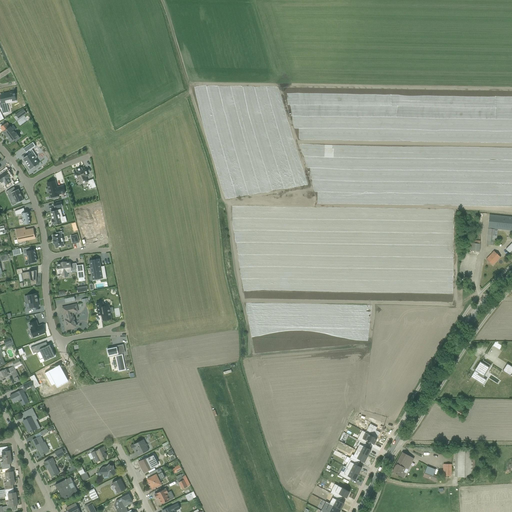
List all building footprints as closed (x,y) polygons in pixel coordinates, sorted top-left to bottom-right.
[(0,97),(1,102),(0,102),(0,108),(3,115),(9,113),(5,104),(12,102),(12,101),(12,99),(15,98),(14,95),(15,95),(14,93),(13,94),(13,91),(8,93),(8,94),(0,96),(0,97)] [(23,109),(15,115),(18,119),(23,115),(26,113),(23,109)] [(9,125),(7,123),(0,127),(3,131),(2,132),(5,136),(10,142),(13,140),(14,141),(19,138),(16,132),(14,133),(13,131),(15,130),(12,126),(11,127),(10,126),(8,128),(7,126),(9,125)] [(32,149),(36,147),(33,142),(23,149),(26,154),(27,153),(28,155),(23,158),(31,170),(39,164),(35,159),(37,157),(32,149)] [(82,167),(76,170),(77,172),(74,173),(76,180),(79,179),(81,183),(87,181),(85,176),(88,175),(86,169),(83,170),(82,167)] [(6,171),(0,174),(0,180),(2,183),(3,182),(6,185),(5,186),(7,189),(12,185),(10,182),(11,182),(9,178),(10,177),(8,174),(9,174),(7,171),(6,172),(6,171)] [(47,183),(48,189),(46,189),(47,194),(49,193),(51,198),(59,196),(59,195),(65,193),(63,186),(57,188),(55,181),(47,183)] [(14,187),(6,192),(8,196),(12,195),(16,203),(12,205),(13,205),(23,200),(18,190),(18,189),(16,190),(14,187)] [(30,223),(28,212),(24,213),(23,208),(15,211),(15,215),(21,214),(23,225),(30,223)] [(60,210),(58,211),(57,210),(50,212),(52,219),(51,220),(53,225),(54,225),(54,226),(61,224),(60,218),(62,218),(60,210)] [(496,229),(511,230),(511,216),(489,214),(486,245),(494,246),(496,229)] [(87,228),(83,229),(85,239),(87,238),(87,240),(96,238),(95,236),(99,235),(97,227),(88,230),(87,228)] [(16,230),(18,241),(35,238),(33,229),(25,230),(25,228),(16,230)] [(56,235),(52,236),(53,240),(52,240),(54,244),(56,248),(64,246),(63,242),(64,241),(63,237),(62,238),(61,234),(62,234),(62,231),(56,233),(56,235)] [(77,235),(71,236),(73,244),(79,242),(77,235)] [(34,250),(32,250),(31,247),(23,249),(24,255),(27,254),(29,263),(30,263),(30,264),(35,263),(35,262),(36,262),(34,250)] [(486,260),(489,262),(492,266),(500,257),(494,251),(486,260)] [(99,259),(89,261),(92,280),(103,279),(99,259)] [(62,272),(63,277),(67,276),(67,272),(70,271),(71,273),(77,272),(77,269),(70,270),(70,263),(65,263),(65,262),(61,263),(61,264),(57,265),(58,273),(62,272)] [(83,265),(76,266),(77,269),(77,272),(78,278),(84,277),(83,265)] [(36,284),(37,270),(23,273),(22,273),(23,280),(29,278),(31,285),(36,284)] [(36,295),(36,294),(24,296),(25,302),(28,301),(30,308),(38,307),(37,301),(38,301),(37,301),(37,299),(37,298),(37,297),(36,297),(36,295),(37,295),(36,295)] [(103,302),(96,303),(98,316),(98,314),(100,314),(101,315),(102,321),(111,319),(110,313),(113,312),(112,308),(109,308),(109,305),(103,306),(103,302)] [(69,313),(65,314),(65,318),(66,320),(65,320),(66,323),(65,323),(66,330),(73,328),(73,327),(76,327),(74,318),(73,318),(72,313),(73,313),(72,310),(77,309),(76,305),(67,307),(69,313)] [(33,337),(45,333),(42,325),(38,326),(36,321),(29,324),(31,329),(30,329),(33,337)] [(46,342),(30,348),(33,354),(36,352),(34,347),(37,346),(39,350),(44,361),(55,356),(51,349),(51,348),(50,346),(49,345),(47,346),(46,342)] [(122,353),(125,353),(123,345),(116,346),(112,347),(112,348),(107,349),(107,352),(108,357),(108,356),(112,355),(115,355),(118,371),(118,372),(122,371),(121,370),(125,370),(122,353)] [(475,372),(474,373),(473,372),(470,377),(483,385),(486,380),(483,378),(491,366),(482,360),(481,363),(475,372)] [(511,371),(511,367),(507,364),(502,371),(509,376),(511,371)] [(54,368),(44,373),(45,375),(45,374),(47,372),(49,376),(46,377),(47,378),(49,382),(53,380),(57,387),(63,384),(66,383),(67,382),(69,385),(67,382),(68,381),(59,365),(56,367),(54,368)] [(0,371),(0,375),(1,377),(3,381),(10,378),(13,384),(20,380),(13,366),(6,370),(6,369),(0,371)] [(30,377),(29,377),(35,388),(35,387),(39,385),(36,380),(37,380),(34,375),(34,376),(30,378),(30,377)] [(31,381),(30,381),(23,384),(26,389),(33,385),(31,381)] [(22,389),(14,393),(10,396),(13,402),(20,399),(21,401),(20,401),(20,402),(22,405),(28,402),(22,389)] [(31,431),(37,428),(31,417),(36,415),(32,408),(27,410),(29,414),(26,415),(28,419),(23,421),(28,433),(30,432),(31,431)] [(464,413),(457,408),(454,413),(461,417),(464,413)] [(40,436),(37,438),(32,440),(36,449),(37,448),(41,455),(43,454),(44,454),(44,453),(49,451),(46,446),(45,446),(40,436)] [(143,440),(130,446),(131,447),(130,448),(131,449),(132,450),(133,451),(135,449),(138,456),(149,450),(146,446),(147,445),(146,444),(143,440)] [(89,454),(87,455),(90,460),(93,458),(93,459),(94,463),(95,462),(95,463),(100,461),(100,462),(104,460),(103,459),(106,457),(107,456),(106,454),(104,453),(103,454),(103,452),(106,451),(104,446),(98,449),(98,450),(95,451),(94,448),(88,451),(89,454)] [(0,447),(0,454),(3,454),(3,458),(11,457),(10,451),(7,451),(6,447),(0,447)] [(472,449),(455,448),(454,477),(475,478),(475,456),(472,456),(472,449)] [(63,449),(62,449),(55,452),(58,457),(64,453),(65,452),(63,449)] [(402,452),(392,472),(403,478),(414,459),(402,452)] [(149,457),(138,462),(143,473),(154,467),(158,465),(153,455),(149,457)] [(4,461),(1,462),(0,462),(1,469),(9,468),(9,464),(12,463),(11,457),(3,458),(4,461)] [(52,458),(48,460),(44,462),(45,463),(44,463),(46,469),(47,468),(52,477),(54,476),(55,476),(55,475),(59,473),(55,464),(52,458)] [(345,467),(358,474),(361,468),(357,466),(359,463),(350,458),(345,467)] [(102,467),(98,473),(104,477),(104,479),(109,478),(112,475),(113,476),(117,472),(114,469),(113,465),(112,466),(111,466),(110,465),(109,465),(109,464),(106,466),(102,467)] [(451,476),(451,464),(443,464),(443,476),(451,476)] [(173,474),(181,470),(179,465),(174,467),(175,468),(171,470),(173,474)] [(81,466),(75,468),(76,469),(79,476),(85,473),(81,466)] [(355,480),(358,474),(345,467),(343,466),(339,475),(349,481),(350,478),(355,480)] [(9,468),(1,469),(2,472),(0,472),(1,480),(6,479),(14,478),(13,471),(10,472),(9,468)] [(152,489),(161,484),(160,481),(165,478),(160,468),(149,473),(149,474),(151,477),(147,479),(149,483),(148,483),(149,486),(150,485),(152,489)] [(436,482),(438,477),(425,471),(422,477),(436,482)] [(85,473),(79,476),(82,482),(89,479),(86,472),(85,473)] [(178,483),(181,490),(187,487),(190,485),(185,475),(182,477),(177,480),(178,482),(178,483)] [(65,480),(55,485),(57,490),(59,489),(61,493),(64,498),(71,495),(70,494),(75,491),(73,487),(75,486),(73,482),(70,477),(66,479),(65,479),(65,480)] [(4,483),(5,490),(12,489),(12,485),(15,484),(14,478),(6,479),(7,482),(4,483)] [(126,489),(120,479),(112,483),(113,485),(111,486),(111,488),(111,490),(113,490),(115,489),(117,494),(126,489)] [(330,493),(341,499),(342,496),(346,498),(350,492),(335,484),(330,493)] [(5,490),(0,490),(0,494),(5,494),(6,496),(4,497),(5,500),(17,499),(16,492),(13,493),(12,489),(5,490)] [(93,489),(87,492),(92,501),(98,498),(93,489)] [(166,489),(154,495),(156,499),(158,498),(161,504),(174,498),(171,491),(168,493),(166,489)] [(188,501),(196,497),(193,492),(185,496),(188,501)] [(132,502),(128,495),(120,499),(123,504),(122,507),(123,508),(122,509),(118,511),(117,511),(125,511),(124,510),(125,509),(126,508),(127,505),(132,502)] [(0,506),(0,511),(3,511),(4,511),(15,510),(15,505),(18,505),(17,499),(5,500),(8,500),(9,503),(7,504),(7,506),(2,507),(1,506),(0,506)] [(87,511),(89,511),(96,511),(91,502),(84,506),(87,511)] [(321,511),(322,511),(339,511),(340,510),(325,502),(321,511)] [(79,511),(75,503),(71,505),(66,507),(68,511),(79,511)] [(177,503),(162,511),(174,511),(180,509),(177,503)]
